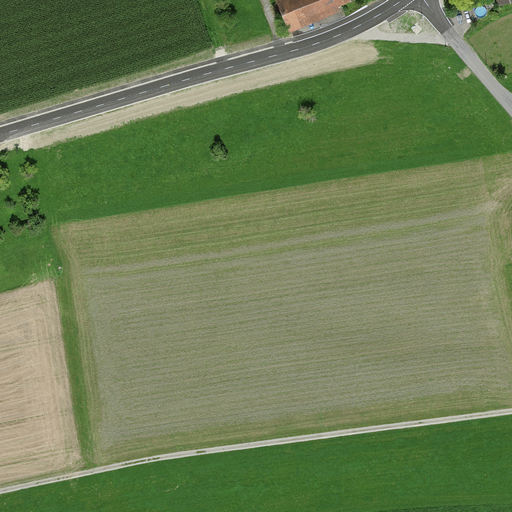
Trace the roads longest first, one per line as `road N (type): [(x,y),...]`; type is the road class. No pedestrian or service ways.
road 1 (track): [(0,491),(219,448),(511,411)]
road 2 (tertiary): [(0,135),(304,47),(402,0)]
road 3 (unclassified): [(511,104),(424,0)]
